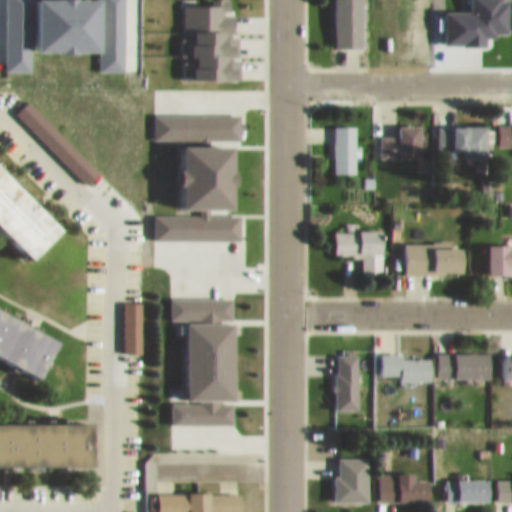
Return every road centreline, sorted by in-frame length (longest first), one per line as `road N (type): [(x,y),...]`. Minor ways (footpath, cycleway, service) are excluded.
road 1 (residential): [(284,511),(284,0)]
road 2 (residential): [(511,77),(284,77)]
road 3 (residential): [(511,305),(284,305)]
